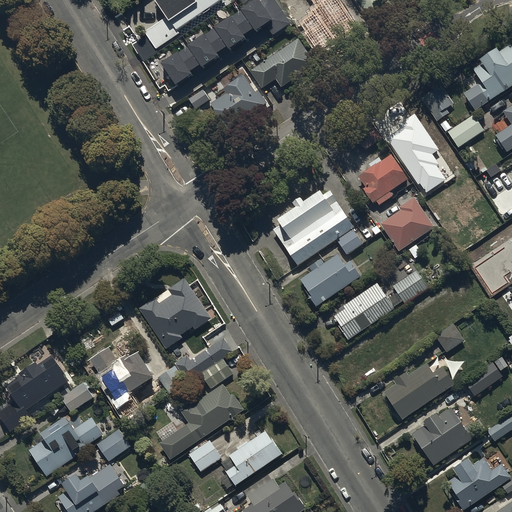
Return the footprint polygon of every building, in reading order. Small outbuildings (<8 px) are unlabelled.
[(224,3),(221,0),(195,0),(194,1),(194,0),(157,0),(156,1),(167,20),(145,34),(155,51),(180,36),(178,33),(224,3)] [(177,52),(162,62),(178,86),(193,76),(190,73),(202,65),(204,68),(219,57),(217,54),(228,47),(231,50),(247,39),(245,36),(255,29),(257,32),(267,26),(273,35),(291,23),(274,0),(262,0),(260,2),(258,0),(253,0),(240,9),(241,10),(232,17),(231,16),(213,27),(214,29),(205,35),(203,33),(186,45),(187,47),(178,54),(177,52)] [(324,0),(294,0),(289,3),(315,42),(330,31),(329,30),(340,23),(334,15),(339,12),(331,1),(327,4),(324,0)] [(370,19),(387,7),(381,0),(354,0),(357,5),(360,3),(370,19)] [(300,40),(250,72),(262,91),(277,82),(282,89),(317,67),(300,40)] [(511,88),(511,47),(500,54),(498,52),(482,63),(484,66),(460,82),(468,94),(463,97),(474,114),(511,88)] [(227,96),(211,106),(227,131),(267,105),(259,92),(255,94),(245,77),(224,90),(227,94),(227,96)] [(440,83),(419,96),(437,123),(450,115),(447,111),(454,105),(440,83)] [(204,91),(189,99),(195,111),(211,102),(204,91)] [(511,107),(504,113),(511,124),(511,127),(496,138),(508,154),(511,151),(511,107)] [(405,126),(387,138),(418,184),(420,183),(427,192),(447,179),(437,165),(439,164),(432,154),(438,150),(414,114),(402,122),(405,126)] [(459,150),(483,133),(485,132),(474,116),(448,134),(459,150)] [(372,169),(359,178),(367,189),(364,191),(374,205),(377,203),(380,207),(393,198),(390,194),(409,181),(392,157),(382,164),(379,160),(370,166),(372,169)] [(439,191),(426,200),(448,233),(457,227),(452,220),(456,217),(439,191)] [(298,267),(355,230),(330,193),(324,197),(320,192),(304,203),(301,198),(292,203),(296,209),(278,221),(295,246),(288,251),(298,267)] [(402,212),(381,225),(399,252),(435,229),(415,198),(399,208),(402,212)] [(511,220),(504,227),(498,231),(504,240),(510,235),(511,238),(511,220)] [(364,246),(354,231),(337,241),(348,257),(364,246)] [(339,257),(326,266),(322,260),(308,268),(312,274),(301,282),(313,300),(311,302),(315,309),(361,280),(351,263),(345,267),(339,257)] [(410,302),(429,290),(417,272),(394,287),(405,305),(410,302)] [(187,280),(172,290),(177,298),(161,308),(156,300),(140,310),(166,350),(182,340),(181,338),(195,329),(196,331),(213,320),(187,280)] [(395,311),(378,285),(345,308),(347,311),(335,318),(341,327),(339,329),(349,343),(395,311)] [(455,325),(436,336),(447,354),(466,342),(455,325)] [(357,355),(358,356),(363,364),(360,366),(369,380),(421,346),(410,328),(402,333),(398,328),(357,355)] [(202,375),(224,360),(234,354),(225,339),(191,361),(188,357),(175,365),(177,367),(188,385),(202,375)] [(90,361),(103,382),(124,416),(139,407),(133,396),(155,382),(139,355),(135,358),(134,356),(120,364),(110,349),(90,361)] [(20,376),(5,387),(16,402),(0,412),(0,414),(11,430),(31,417),(26,410),(69,381),(51,355),(37,364),(35,362),(18,373),(20,376)] [(224,360),(202,375),(212,391),(234,376),(224,360)] [(503,378),(494,364),(466,384),(476,398),(503,378)] [(396,386),(385,394),(403,422),(455,388),(443,369),(434,375),(427,365),(408,377),(407,376),(395,384),(396,386)] [(188,385),(177,367),(160,378),(171,395),(188,385)] [(84,383),(61,398),(72,414),(95,399),(84,383)] [(190,425),(160,445),(172,461),(245,413),(233,395),(231,397),(224,387),(194,407),(192,404),(181,411),(190,425)] [(413,435),(435,468),(473,443),(451,409),(413,435)] [(511,415),(487,432),(495,444),(511,432),(511,415)] [(31,452),(33,455),(48,479),(81,458),(78,454),(104,437),(92,419),(74,431),(68,421),(42,438),(45,443),(31,452)] [(118,431),(97,445),(110,463),(131,449),(118,431)] [(235,486),(236,487),(283,456),(267,432),(229,458),(231,460),(223,465),(229,474),(221,480),(228,491),(235,486)] [(210,442),(190,456),(201,473),(222,460),(210,442)] [(455,495),(453,496),(463,511),(465,511),(503,488),(508,495),(511,492),(511,480),(502,466),(492,472),(484,460),(474,467),(470,461),(454,472),(458,478),(448,485),(455,495)] [(78,478),(64,488),(68,494),(60,499),(68,511),(99,511),(121,497),(119,493),(126,489),(111,466),(82,485),(78,478)] [(254,506),(244,511),(304,511),(287,485),(280,489),(275,481),(249,498),(254,506)] [(148,482),(135,490),(143,503),(156,495),(148,482)] [(511,511),(511,502),(497,511),(511,511)] [(225,511),(221,503),(207,511),(225,511)]
